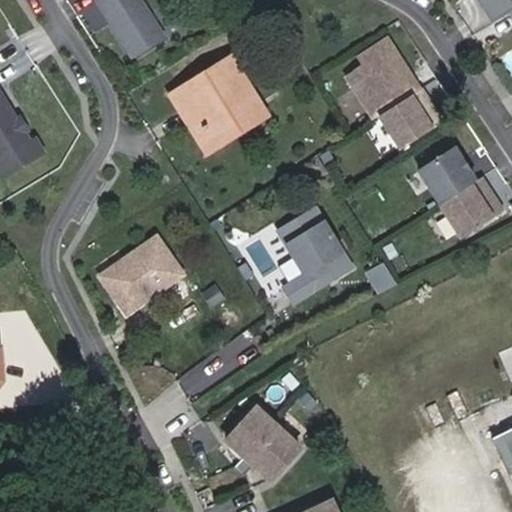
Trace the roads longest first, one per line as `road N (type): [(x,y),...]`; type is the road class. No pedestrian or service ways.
road 1 (residential): [(46,0),(110,104),(107,141),(52,240),(51,268),(168,511)]
road 2 (residential): [(511,148),(423,16),(396,0)]
